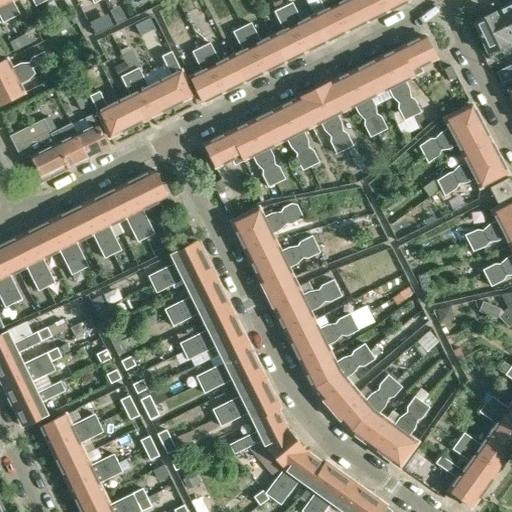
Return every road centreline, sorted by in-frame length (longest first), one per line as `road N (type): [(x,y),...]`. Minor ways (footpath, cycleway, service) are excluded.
road 1 (residential): [(169,143),(297,398),(336,442),(430,511)]
road 2 (residential): [(169,143),(439,9)]
road 3 (residential): [(16,213),(169,143)]
road 4 (residential): [(439,9),(511,148)]
